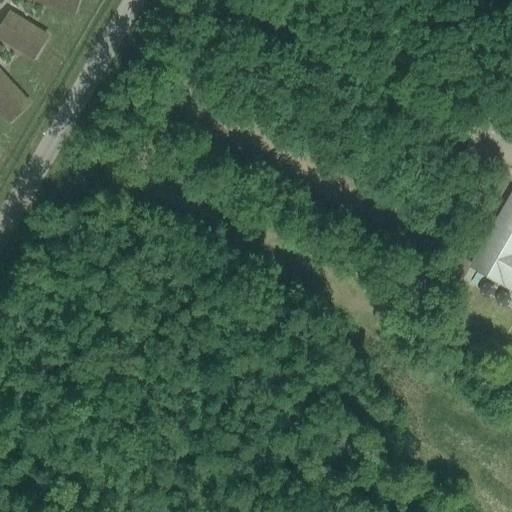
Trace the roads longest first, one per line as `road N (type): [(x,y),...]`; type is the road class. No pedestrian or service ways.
road 1 (unclassified): [(511,155),(244,0)]
road 2 (unclassified): [(0,232),(132,0)]
